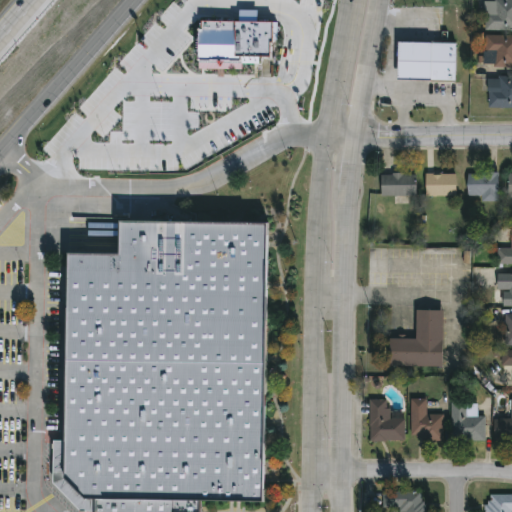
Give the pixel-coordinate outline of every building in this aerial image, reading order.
[(511,0),(511,29),(482,29),(482,0),(511,0)] [(403,27),(403,64),(437,64),(438,27),(403,27)] [(437,64),(463,64),(464,28),(438,27),(437,64)] [(511,66),(483,66),(483,34),(511,34),(511,66)] [(511,105),(486,106),(486,76),(511,75),(511,105)] [(480,200),(480,194),(466,194),(466,171),(496,171),(496,200),(480,200)] [(414,195),(379,195),(379,172),(414,172),(414,195)] [(424,194),(424,172),(454,172),(454,194),(424,194)] [(65,250),(64,473),(88,502),(265,502),(266,221),(116,221),(116,251),(65,250)] [(511,246),(511,263),(496,263),(496,246),(511,246)] [(511,273),(511,305),(498,305),(498,273),(511,273)] [(442,363),(388,363),(388,336),(415,336),(415,307),(442,307),(442,363)] [(511,344),(503,344),(503,312),(511,312),(511,344)] [(511,349),(511,365),(499,365),(499,349),(511,349)] [(442,439),(409,439),(409,397),(425,397),(425,413),(442,413),(442,439)] [(511,438),(493,438),(493,418),(510,418),(510,397),(511,397),(511,438)] [(368,398),(386,398),(386,411),(402,410),(403,439),(369,440),(368,398)] [(484,439),(450,439),(450,401),(475,401),(475,414),(484,414),(484,439)] [(383,509),(383,491),(423,491),(423,511),(403,511),(403,509),(383,509)] [(510,511),(484,511),(484,493),(511,493),(511,509),(510,509),(510,511)]
